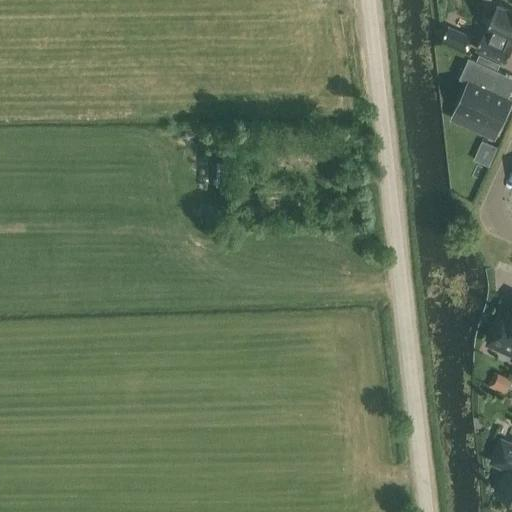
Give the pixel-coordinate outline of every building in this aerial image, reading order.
[(511,10),(498,4),(487,28),(486,27),(476,48),(506,62),(511,49),(509,48),(511,41),(511,9),(511,10)] [(450,25),(444,38),(466,48),(472,35),(450,25)] [(457,107),(473,114),(468,125),(491,136),(496,125),(500,127),(511,99),(511,98),(509,97),(492,90),(490,85),(498,69),(469,56),(460,77),(469,81),(457,107)] [(511,353),(511,318),(501,314),(488,342),(511,353)] [(504,394),(510,380),(496,373),(490,387),(504,394)] [(511,442),(502,438),(492,461),(506,467),(496,491),(511,498),(511,442)]
